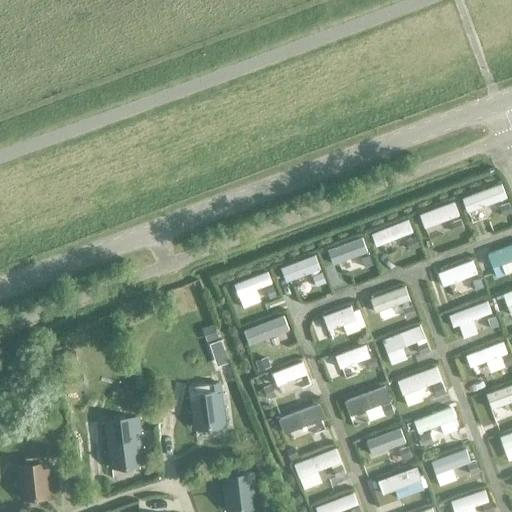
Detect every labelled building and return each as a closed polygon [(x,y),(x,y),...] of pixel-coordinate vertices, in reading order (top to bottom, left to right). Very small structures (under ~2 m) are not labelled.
[(506,196),(501,181),(462,194),(467,209),(506,196)] [(457,214),(453,200),(418,211),(423,225),(457,214)] [(411,232),(406,218),(370,231),(376,245),(411,232)] [(366,250),(360,235),(326,246),(332,262),(366,250)] [(511,258),(511,242),(487,252),(492,266),(511,258)] [(318,267),(313,253),(279,266),(284,279),(318,267)] [(477,272),(471,258),(437,271),(443,284),(477,272)] [(270,282),(266,270),(232,282),(237,294),(270,282)] [(409,299),(404,284),(370,296),(375,311),(409,299)] [(511,301),(511,288),(503,292),(507,303),(511,301)] [(491,311),(486,300),(447,314),(452,325),(491,311)] [(356,319),(350,304),(324,314),(329,329),(356,319)] [(288,328),(282,313),(243,327),(249,343),(288,328)] [(423,337),(418,324),(381,337),(386,350),(423,337)] [(212,325),(203,329),(207,341),(217,337),(212,325)] [(507,351),(502,340),(464,354),(469,365),(507,351)] [(368,356),(363,344),(335,354),(339,367),(368,356)] [(73,352),(62,354),(64,364),(75,362),(73,352)] [(306,373),(301,361),(272,371),(276,383),(306,373)] [(435,365),(397,379),(402,393),(440,379),(435,365)] [(80,372),(60,377),(64,395),(84,391),(80,372)] [(511,398),(511,382),(485,392),(491,406),(511,398)] [(219,383),(189,387),(190,395),(195,427),(224,423),(223,417),(220,391),(219,383)] [(389,399),(384,385),(343,400),(348,413),(389,399)] [(323,416),(318,401),(277,417),(282,431),(323,416)] [(455,417),(451,405),(412,419),(416,431),(455,417)] [(135,417),(105,420),(110,464),(140,461),(135,417)] [(404,440),(399,425),(365,438),(371,453),(404,440)] [(511,444),(511,430),(498,435),(503,448),(511,444)] [(339,461),(334,446),(293,462),(299,476),(339,461)] [(470,461),(465,447),(430,459),(434,473),(470,461)] [(263,457),(253,460),(256,472),(266,469),(263,457)] [(20,497),(50,495),(47,462),(17,464),(20,497)] [(420,478),(415,465),(378,478),(382,491),(420,478)] [(226,508),(255,505),(251,472),(222,476),(226,508)] [(488,500),(484,488),(450,499),(454,511),(488,500)] [(332,511),(356,503),(352,491),(314,506),(316,511),(332,511)]
